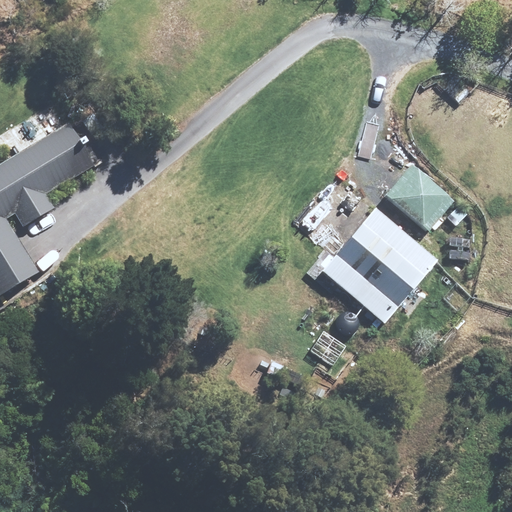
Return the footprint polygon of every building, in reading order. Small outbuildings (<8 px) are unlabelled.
[(72,140),(86,140),(93,129),(87,117),(73,116),(67,128),(72,140)] [(0,295),(33,275),(1,222),(11,216),(18,229),(49,210),(41,198),(89,168),(64,126),(0,164),(0,295)] [(411,161),(383,193),(425,230),(453,198),(411,161)] [(317,275),(380,327),(434,263),(371,210),(317,275)] [(290,308),(308,322),(318,309),(301,295),(290,308)]
